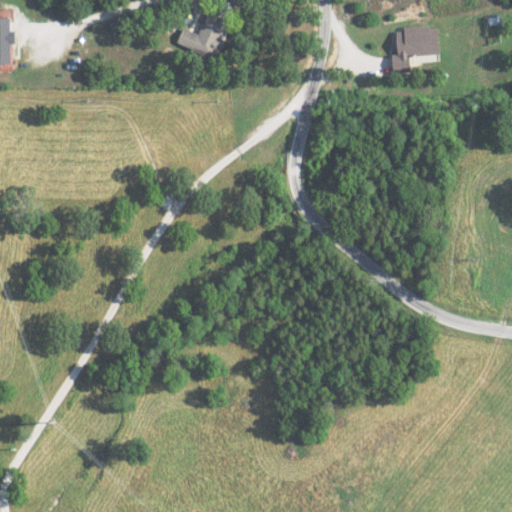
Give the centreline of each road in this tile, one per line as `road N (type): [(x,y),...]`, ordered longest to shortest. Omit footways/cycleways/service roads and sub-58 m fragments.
road 1 (residential): [(511,332),(416,301),(304,199)]
road 2 (residential): [(304,199),(296,167),(325,40),(324,0)]
